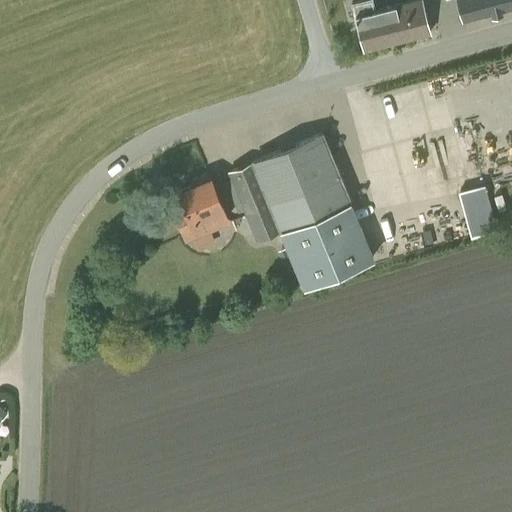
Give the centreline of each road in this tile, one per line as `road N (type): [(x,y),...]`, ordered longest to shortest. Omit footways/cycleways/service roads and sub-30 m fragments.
road 1 (tertiary): [(30,375),(41,276),(56,227),(91,182),(162,131),(325,80)]
road 2 (tertiary): [(325,80),(511,32)]
road 3 (tertiary): [(28,511),(30,375)]
